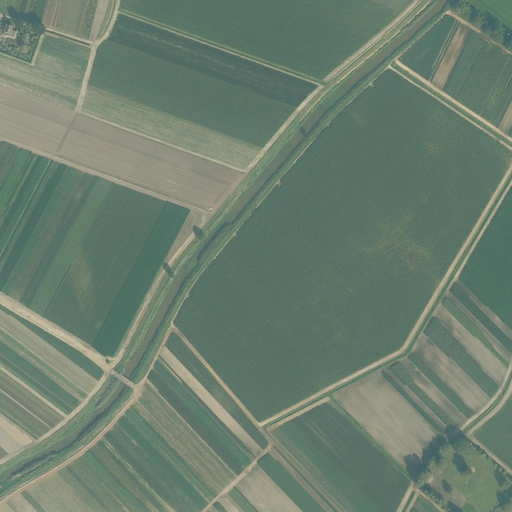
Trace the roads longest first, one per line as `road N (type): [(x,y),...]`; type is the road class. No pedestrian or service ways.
road 1 (track): [(427,0),(330,85),(260,162),(170,272),(81,413),(0,468)]
road 2 (track): [(0,297),(135,388),(86,441),(0,498)]
